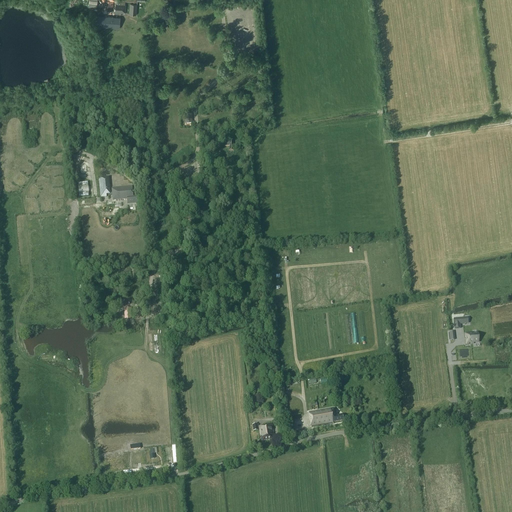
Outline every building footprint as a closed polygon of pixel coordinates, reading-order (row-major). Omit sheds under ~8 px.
[(126,2),(134,2),(133,4),(130,4),(129,14),(136,15),(137,1),(145,2),(144,0),(115,0),(115,12),(125,12),(126,3),(126,2)] [(97,16),(96,27),(119,29),(120,18),(108,17),(97,16)] [(109,193),(108,178),(102,179),(102,178),(101,178),(99,179),(100,197),(106,197),(106,194),(109,193)] [(79,197),(89,196),(87,182),(78,183),(79,197)] [(112,188),(113,201),(127,199),(127,204),(139,203),(138,195),(133,195),(132,186),(112,188)] [(461,328),(460,324),(466,324),(466,317),(453,319),(454,329),(461,328)] [(473,333),(465,334),(466,338),(467,338),(467,340),(466,340),(466,344),(469,344),(469,343),(470,343),(470,344),(473,344),(473,343),(478,342),(477,333),(476,333),(473,334),(473,333)] [(468,358),(474,358),(474,349),(469,349),(469,345),(457,345),(457,359),(464,359),(464,354),(468,354),(468,358)] [(309,412),(311,427),(333,424),(333,422),(344,420),(343,414),(335,416),(335,415),(335,414),(334,408),(309,412)] [(272,424),(259,427),(261,441),(274,439),(272,424)]
